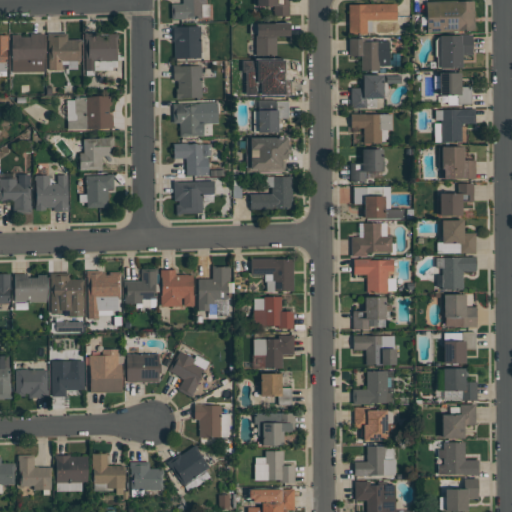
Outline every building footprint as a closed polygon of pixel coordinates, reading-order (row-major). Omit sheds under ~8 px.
[(170,4),(171,18),(209,18),(209,5),(205,5),(205,0),(181,0),(182,4),(170,4)] [(256,0),(256,6),(273,6),(273,16),(289,15),(288,0),(256,0)] [(425,2),(426,31),(474,30),(473,0),(425,2)] [(396,20),(395,3),(347,4),(348,34),(366,33),(366,20),(396,20)] [(255,56),(276,55),(276,36),(289,36),(289,23),(249,23),(250,33),(255,33),(255,56)] [(200,26),(173,26),(173,59),(200,59),(200,26)] [(48,33),(48,70),(68,70),(68,61),(80,61),(80,39),(67,40),(67,33),(48,33)] [(11,71),(43,72),(44,35),(11,34),(11,71)] [(439,68),(461,68),(461,55),(472,55),(472,35),(439,36),(439,68)] [(361,71),(379,70),(379,66),(389,66),(389,40),(348,41),(349,56),(360,55),(361,71)] [(291,93),(290,74),(278,75),(278,61),(260,61),(260,74),(250,74),(250,91),(276,90),(276,94),(291,93)] [(200,65),(174,66),(175,98),(202,97),(200,65)] [(460,72),(438,73),(439,95),(448,95),(448,104),(471,103),(471,86),(460,87),(460,72)] [(382,75),(360,74),(359,88),(350,88),(350,105),(382,106),(382,75)] [(109,97),(66,97),(67,129),(112,128),(112,115),(110,115),(109,97)] [(288,118),(288,100),(254,100),(254,132),(280,132),(280,118),(288,118)] [(172,103),(172,123),(179,123),(179,137),(203,136),(203,124),(218,123),(217,102),(172,103)] [(434,109),(434,121),(433,121),(434,139),(461,139),(461,123),(474,123),(474,109),(434,109)] [(363,128),(362,141),(387,141),(387,130),(391,130),(391,114),(350,113),(349,127),(363,128)] [(245,137),(246,173),(287,172),(286,136),(245,137)] [(102,170),(101,156),(113,155),(113,137),(82,138),(83,152),(78,152),(78,170),(102,170)] [(173,158),(185,158),(185,176),(209,175),(208,143),(172,144),(173,158)] [(474,179),(474,160),(463,159),(463,146),(440,146),(440,178),(474,179)] [(361,149),(361,163),(350,163),(350,182),(365,181),(365,172),(382,171),(381,149),(361,149)] [(13,213),(30,213),(29,174),(17,174),(17,175),(0,175),(0,201),(12,201),(13,213)] [(35,209),(54,209),(54,212),(67,211),(67,175),(56,175),(56,183),(49,183),(49,175),(35,175),(35,209)] [(107,207),(107,189),(113,189),(113,175),(85,175),(86,208),(107,207)] [(249,194),(250,209),(292,208),(291,176),(264,176),(265,187),(271,187),(271,193),(249,194)] [(173,182),(173,201),(175,201),(176,214),(202,213),(201,195),(214,194),(213,181),(173,182)] [(472,183),(438,184),(439,216),(461,216),(461,202),(473,202),(472,183)] [(363,218),(401,219),(401,209),(384,208),(384,196),(366,195),(366,187),(353,187),(352,204),(363,204),(363,218)] [(436,253),(475,253),(475,232),(463,233),(462,220),(440,220),(441,242),(436,242),(436,253)] [(350,255),(391,254),(390,235),(386,235),(385,223),(358,223),(358,237),(350,237),(350,255)] [(441,288),(462,288),(462,271),(475,271),(475,257),(435,258),(435,268),(441,268),(441,288)] [(292,258),(250,259),(250,275),(265,275),(265,292),(293,291),(292,258)] [(395,291),(394,275),(393,275),(393,259),(352,259),(353,274),(365,274),(366,291),(395,291)] [(197,279),(197,311),(214,311),(214,299),(228,299),(228,267),(211,267),(211,279),(197,279)] [(192,274),(174,275),(174,269),(159,270),(160,307),(193,306),(192,274)] [(124,281),(124,302),(150,302),(150,307),(155,307),(155,271),(140,270),(140,281),(124,281)] [(119,315),(118,272),(86,272),(87,315),(119,315)] [(0,303),(8,304),(9,274),(0,273),(0,303)] [(13,305),(26,305),(26,302),(45,302),(45,276),(26,276),(26,273),(13,273),(13,305)] [(83,316),(82,279),(69,279),(69,273),(50,273),(51,314),(66,314),(66,316),(83,316)] [(443,295),(443,327),(475,326),(475,306),(465,307),(465,294),(443,295)] [(280,297),(252,298),(252,327),(292,326),(292,311),(281,311),(280,297)] [(384,297),(363,297),(364,310),(352,311),(352,328),(385,327),(384,297)] [(442,363),(463,364),(463,333),(443,332),(442,363)] [(364,365),(395,365),(395,348),(381,349),(380,335),(352,335),(352,350),(364,350),(364,365)] [(252,338),(252,368),(281,367),(281,354),(293,354),(292,337),(252,338)] [(120,392),(120,349),(101,349),(102,355),(88,356),(89,393),(120,392)] [(191,396),(207,361),(194,355),(193,357),(179,351),(169,372),(183,378),(177,390),(191,396)] [(125,353),(125,382),(158,382),(158,354),(125,353)] [(0,398),(9,398),(8,355),(0,355),(0,398)] [(83,360),(51,361),(51,396),(65,396),(65,390),(84,389),(83,360)] [(467,368),(442,368),(442,390),(461,391),(461,400),(476,400),(476,381),(466,381),(467,368)] [(46,369),(14,370),(15,396),(27,396),(27,398),(46,397),(46,369)] [(365,371),(366,389),(352,389),(352,403),(393,403),(392,370),(365,371)] [(260,396),(278,396),(278,405),(291,405),(291,388),(280,388),(280,374),(260,374),(260,396)] [(440,414),(441,438),(463,438),(463,425),(475,425),(475,404),(458,404),(459,414),(440,414)] [(219,405),(193,405),(193,420),(198,420),(198,437),(220,437),(219,405)] [(353,427),(361,427),(361,441),(386,440),(385,408),(353,409),(353,427)] [(281,446),(282,431),(292,432),(292,414),(262,412),(261,445),(281,446)] [(464,442),(440,442),(440,461),(437,461),(437,475),(478,475),(478,460),(464,460),(464,442)] [(183,485),(207,468),(192,446),(167,464),(183,485)] [(395,475),(394,446),(365,446),(366,461),(353,461),(353,476),(395,475)] [(254,480),(279,480),(279,483),(294,483),(294,465),(282,465),(282,451),(264,451),(264,457),(253,457),(254,480)] [(123,465),(107,465),(107,453),(92,454),(92,490),(104,490),(104,488),(115,488),(116,494),(124,494),(123,465)] [(50,467),(33,467),(33,455),(19,454),(18,488),(50,488),(50,467)] [(81,491),(81,483),(87,483),(87,455),(54,455),(55,491),(81,491)] [(162,490),(162,468),(149,468),(148,461),(129,462),(130,490),(162,490)] [(14,463),(0,462),(0,484),(13,485),(14,463)] [(444,511),(467,511),(467,499),(477,499),(478,479),(463,478),(462,489),(445,489),(444,511)] [(366,511),(394,511),(394,485),(383,485),(383,481),(354,482),(354,500),(365,500),(366,511)] [(254,511),(294,510),(293,489),(276,489),(276,499),(254,500),(254,511)]
